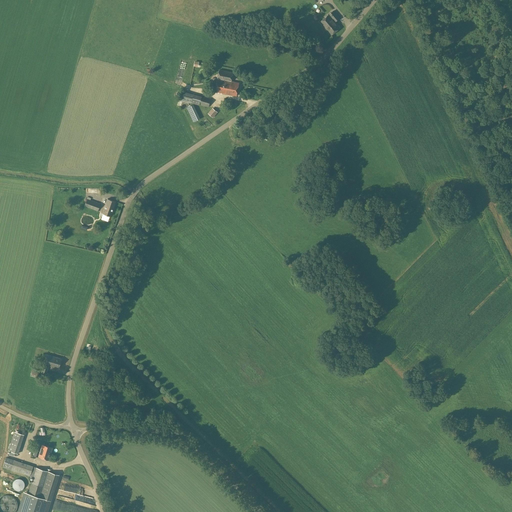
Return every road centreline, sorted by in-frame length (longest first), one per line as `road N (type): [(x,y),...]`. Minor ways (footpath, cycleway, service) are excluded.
road 1 (unclassified): [(72,427),(74,359),(131,197),(309,70),(374,0)]
road 2 (track): [(402,0),(511,230)]
road 3 (unclassified): [(262,511),(172,432),(72,427)]
